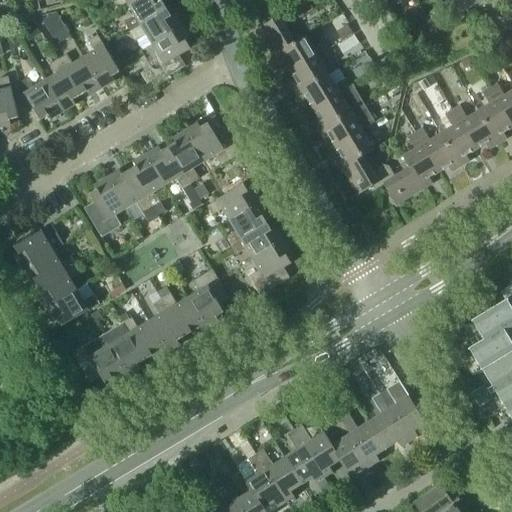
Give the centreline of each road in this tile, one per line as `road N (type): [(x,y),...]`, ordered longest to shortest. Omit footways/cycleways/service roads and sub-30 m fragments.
road 1 (tertiary): [(35,511),(381,306)]
road 2 (residential): [(381,306),(235,64)]
road 3 (residential): [(39,182),(235,64)]
road 4 (residential): [(465,446),(381,306)]
road 5 (tertiary): [(381,306),(511,226)]
